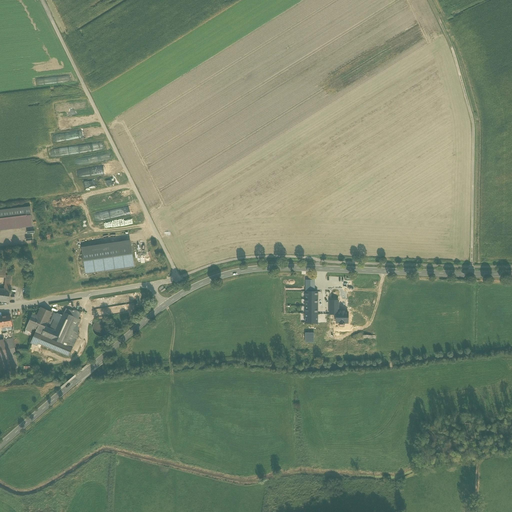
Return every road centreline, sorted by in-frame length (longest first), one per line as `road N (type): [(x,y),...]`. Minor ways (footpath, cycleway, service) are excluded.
road 1 (tertiary): [(164,304),(248,269),(511,273)]
road 2 (track): [(40,0),(178,278),(149,284)]
road 3 (track): [(470,273),(473,123),(429,0)]
road 4 (tertiary): [(0,446),(164,304)]
road 5 (unclassified): [(0,308),(149,284),(164,304)]
road 6 (track): [(176,434),(174,328),(164,304)]
